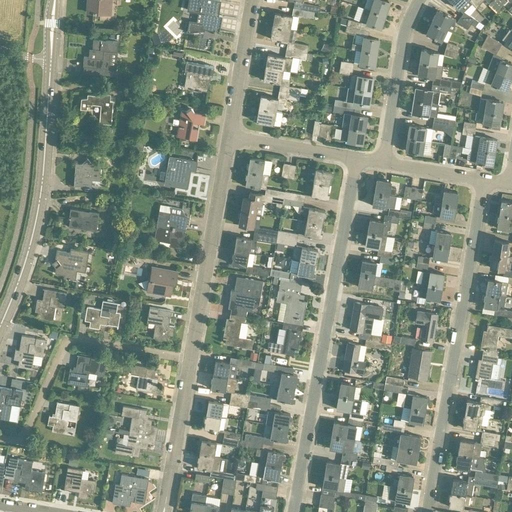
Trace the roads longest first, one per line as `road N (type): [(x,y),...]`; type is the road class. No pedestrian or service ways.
road 1 (residential): [(294,511),(355,159)]
road 2 (residential): [(426,511),(484,180)]
road 3 (tertiary): [(0,328),(40,200),(50,60)]
road 4 (unclassified): [(0,438),(25,432),(68,340),(190,359)]
road 5 (residential): [(190,359),(228,136)]
road 6 (residential): [(382,163),(404,33),(418,0)]
road 7 (residential): [(165,511),(190,359)]
road 8 (residential): [(228,136),(252,0)]
road 9 (residential): [(355,159),(228,136)]
